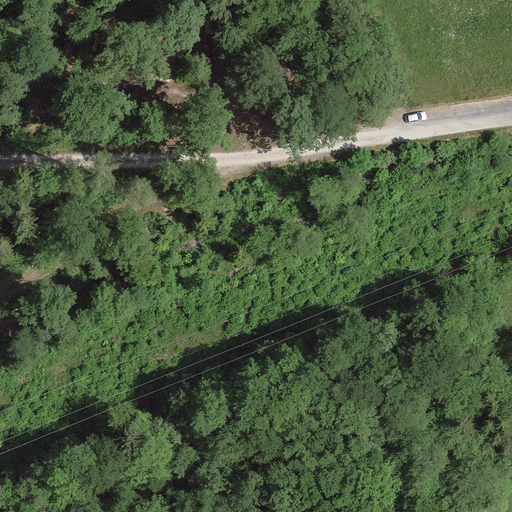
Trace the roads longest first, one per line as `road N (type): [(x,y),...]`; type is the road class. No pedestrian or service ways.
road 1 (track): [(0,163),(266,156),(511,118)]
road 2 (track): [(266,156),(133,207),(0,296)]
